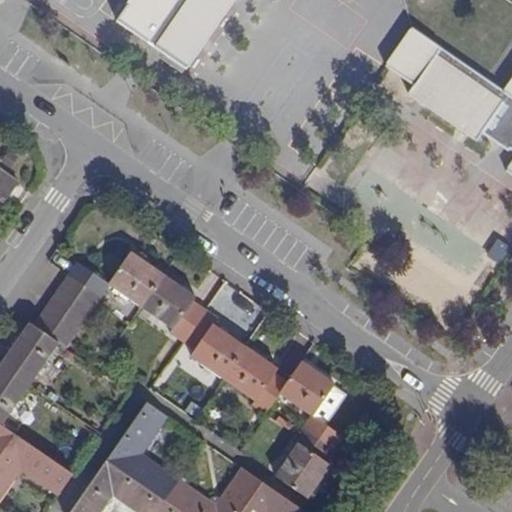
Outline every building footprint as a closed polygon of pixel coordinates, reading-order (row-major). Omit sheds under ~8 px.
[(132,0),(119,21),(185,67),(231,0),(132,0)] [(511,80),(504,92),(413,28),(387,66),(414,84),(409,91),(478,139),(483,132),(508,150),(509,148),(511,149),(511,156),(504,169),(511,174),(511,80)] [(17,183),(0,170),(0,192),(7,197),(17,183)] [(130,251),(108,283),(109,284),(140,305),(162,273),(130,251)] [(77,260),(67,273),(101,296),(109,284),(108,283),(77,260)] [(67,273),(59,286),(92,309),(101,296),(67,273)] [(140,305),(173,329),(194,299),(196,296),(162,273),(140,305)] [(59,286),(50,299),(83,322),(92,309),(59,286)] [(83,322),(50,299),(41,311),(75,334),(83,322)] [(205,307),(194,299),(173,329),(171,333),(182,340),(205,307)] [(182,340),(194,349),(213,322),(215,323),(219,317),(205,307),(182,340)] [(41,311),(32,324),(58,341),(66,346),(75,334),(41,311)] [(29,321),(1,362),(30,382),(58,341),(32,324),(29,321)] [(245,345),(215,323),(213,322),(194,349),(189,355),(222,378),(245,345)] [(279,368),(245,345),(222,378),(255,401),(276,372),(279,368)] [(335,383),(302,360),(287,380),(279,393),(310,414),(312,416),(313,415),(315,412),(328,394),(335,383)] [(1,362),(0,363),(0,421),(2,423),(30,382),(1,362)] [(255,401),(253,404),(265,412),(279,393),(287,380),(276,372),(255,401)] [(340,401),(328,394),(315,412),(327,420),(340,401)] [(143,452),(169,416),(147,400),(106,459),(164,499),(179,478),(143,452)] [(343,436),(313,415),(312,416),(310,414),(301,426),(334,449),(343,436)] [(0,439),(8,427),(2,423),(0,421),(0,439)] [(326,461),(334,449),(301,426),(293,438),(297,441),(326,461)] [(8,427),(0,439),(0,455),(16,433),(8,427)] [(16,433),(0,455),(0,498),(21,468),(36,447),(16,433)] [(297,441),(273,476),(307,500),(331,464),(326,461),(297,441)] [(21,468),(59,494),(73,474),(36,447),(21,468)] [(101,511),(113,495),(137,511),(155,511),(164,499),(106,459),(68,511),(101,511)] [(215,503),(179,478),(164,499),(182,511),(240,511),(262,481),(241,467),(215,503)] [(305,511),(262,481),(240,511),(305,511)] [(182,511),(164,499),(155,511),(182,511)]
